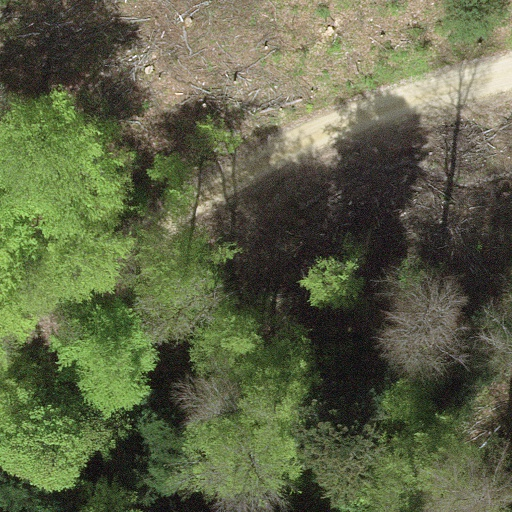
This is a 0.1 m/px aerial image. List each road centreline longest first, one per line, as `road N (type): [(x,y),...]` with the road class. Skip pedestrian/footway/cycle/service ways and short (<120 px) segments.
road 1 (track): [(511,74),(253,175),(121,247)]
road 2 (track): [(0,330),(121,247)]
